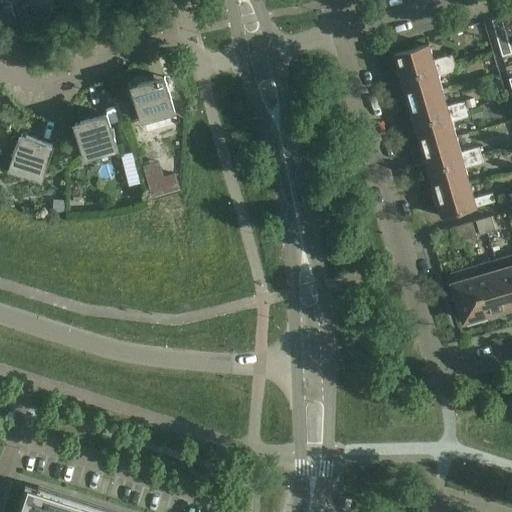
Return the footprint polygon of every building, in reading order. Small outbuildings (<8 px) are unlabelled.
[(33,0),(38,13),(46,11),(42,0),(33,0)] [(42,0),(46,11),(54,8),(52,0),(42,0)] [(2,9),(6,22),(15,20),(11,6),(2,9)] [(499,47),(509,44),(506,35),(496,38),(499,47)] [(401,78),(454,63),(451,55),(433,60),(428,44),(394,54),(401,78)] [(509,44),(499,47),(502,56),(511,53),(509,44)] [(401,78),(408,101),(442,91),(438,76),(456,70),(454,63),(401,78)] [(164,77),(163,77),(132,86),(142,118),(173,108),(164,77)] [(414,124),(467,109),(465,101),(447,106),(442,91),(408,101),(414,124)] [(480,107),(470,110),(473,119),(482,116),(480,107)] [(414,124),(421,147),(456,137),(451,122),(469,116),(467,109),(414,124)] [(116,146),(107,114),(75,123),(84,155),(116,146)] [(42,176),(52,145),(21,134),(11,166),(42,176)] [(428,170),(481,155),(478,147),(460,152),(456,137),(421,147),(428,170)] [(428,170),(435,193),(469,183),(465,168),(483,162),(481,155),(428,170)] [(469,183),(435,193),(442,217),(494,201),(492,193),(474,198),(469,183)] [(52,200),(52,212),(63,212),(64,200),(52,200)] [(496,225),(508,220),(503,207),(490,213),(496,225)] [(483,218),(487,232),(495,230),(491,216),(483,218)] [(479,234),(487,232),(483,218),(475,221),(479,234)] [(472,222),(449,228),(453,242),(476,236),(472,222)] [(511,254),(495,259),(509,307),(511,306),(511,254)] [(503,309),(509,307),(495,259),(472,266),(476,278),(487,314),(486,314),(487,317),(504,312),(503,309)] [(487,314),(476,278),(472,266),(450,273),(464,320),(486,314),(487,314)] [(101,511),(28,488),(20,511),(101,511)]
